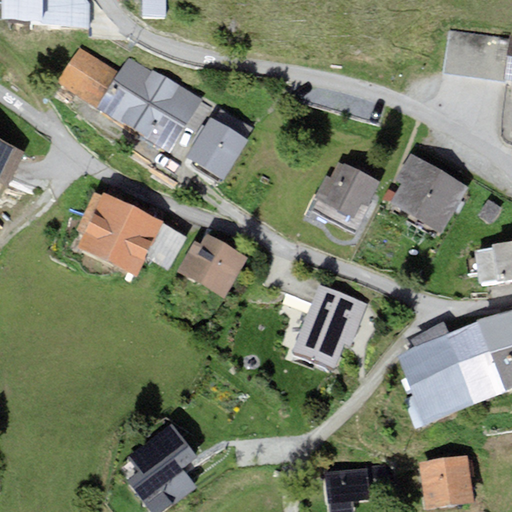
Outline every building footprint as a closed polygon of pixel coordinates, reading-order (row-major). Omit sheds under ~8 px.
[(85,0),(2,0),(4,43),(90,38),(90,7),(85,0)] [(141,0),(141,26),(166,24),(165,0),(141,0)] [(511,36),(448,29),(442,73),(511,81),(511,36)] [(121,77),(79,52),(56,92),(97,116),(121,77)] [(121,77),(97,116),(171,161),(188,132),(194,136),(210,108),(131,60),(121,77)] [(211,125),(185,167),(223,190),(249,147),(245,145),(253,131),(221,112),(213,126),(211,125)] [(24,158),(0,147),(0,188),(8,192),(24,158)] [(468,186),(411,153),(395,179),(401,183),(389,203),(441,233),(468,186)] [(381,182),(345,163),(336,180),(327,175),(309,211),(356,235),(370,207),(368,206),(381,182)] [(163,220),(103,191),(101,195),(96,192),(78,229),(84,232),(77,248),(135,276),(145,255),(171,267),(187,236),(162,224),(163,220)] [(502,209),(488,200),(477,216),(491,225),(502,209)] [(247,258),(206,235),(202,244),(196,241),(178,272),(224,297),(247,258)] [(493,247),(474,249),(478,286),(511,281),(511,241),(493,244),(493,247)] [(368,304),(321,284),(293,350),(334,367),(345,342),(351,345),(368,304)] [(511,310),(476,321),(505,392),(511,389),(511,310)] [(448,334),(473,405),(505,392),(476,321),(448,334)] [(473,405),(448,334),(444,322),(411,340),(414,347),(398,357),(415,397),(404,401),(416,429),(473,405)] [(137,472),(126,480),(150,511),(157,511),(192,486),(178,468),(197,454),(171,421),(125,457),(137,472)] [(468,455),(419,462),(426,509),(475,502),(471,476),(475,475),(473,460),(469,460),(468,455)] [(365,470),(325,473),(328,511),(346,511),(347,511),(374,510),(371,479),(393,478),(391,465),(364,467),(365,470)]
